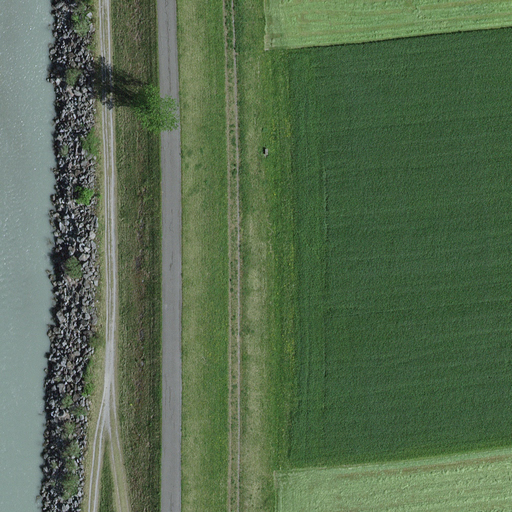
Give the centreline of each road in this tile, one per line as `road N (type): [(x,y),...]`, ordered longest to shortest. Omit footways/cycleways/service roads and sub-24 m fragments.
road 1 (track): [(103,0),(107,399),(122,511)]
road 2 (track): [(228,0),(230,511)]
